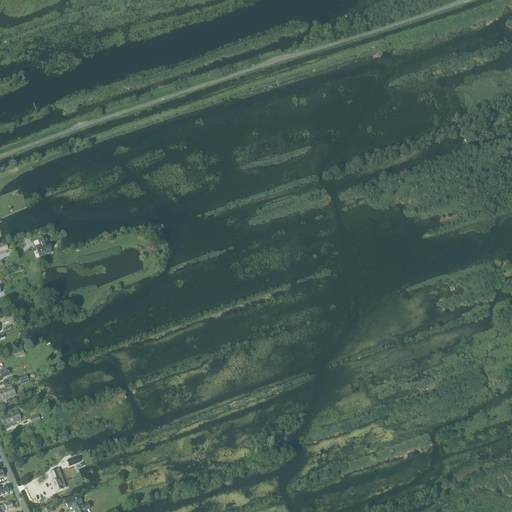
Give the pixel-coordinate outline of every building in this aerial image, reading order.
[(47,237),(38,240),(39,244),(40,244),(41,245),(35,247),(37,254),(44,252),(46,255),(52,253),(51,248),(50,243),(49,243),(48,241),(47,237)] [(0,375),(1,378),(9,375),(7,370),(0,372),(0,375)] [(29,382),(26,375),(19,378),(21,385),(29,382)] [(12,386),(0,391),(0,401),(15,395),(12,386)] [(21,420),(18,412),(12,414),(11,412),(8,413),(9,416),(1,419),(3,425),(13,422),(14,423),(21,420)] [(78,457),(67,461),(69,467),(80,463),(78,457)] [(59,469),(51,472),(55,481),(53,481),(56,487),(55,487),(57,492),(64,489),(63,489),(66,488),(59,469)] [(6,486),(0,488),(0,496),(9,493),(6,486)] [(79,497),(66,502),(68,508),(72,506),(73,509),(73,511),(85,511),(89,509),(87,504),(83,506),(79,497)] [(0,506),(0,511),(2,511),(7,510),(7,511),(13,508),(11,502),(0,507),(0,506)]
